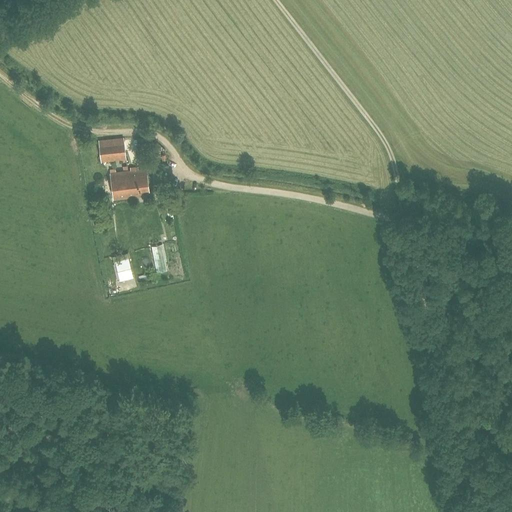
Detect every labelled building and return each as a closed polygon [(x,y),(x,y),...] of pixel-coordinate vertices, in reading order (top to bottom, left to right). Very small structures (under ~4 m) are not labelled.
[(99,140),(101,161),(125,158),(123,138),(99,140)] [(147,169),(110,174),(113,198),(150,194),(147,169)] [(173,216),(169,198),(164,199),(168,217),(173,216)] [(152,246),(157,273),(167,271),(162,244),(152,246)] [(129,258),(116,261),(119,281),(134,278),(129,258)]
